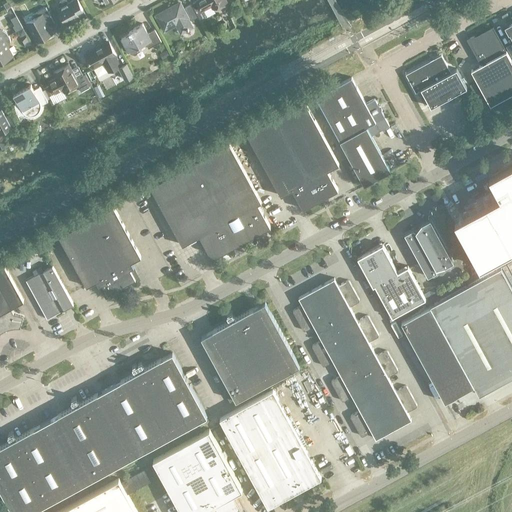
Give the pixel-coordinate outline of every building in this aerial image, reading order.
[(66,22),(67,25),(80,18),(77,14),(78,12),(83,9),(77,0),(73,0),(68,3),(66,0),(61,0),(60,1),(59,3),(61,7),(58,8),(62,15),(60,16),(64,24),(66,22)] [(196,0),(202,11),(212,5),(213,8),(217,7),(218,9),(225,6),(223,3),(227,1),(225,0),(196,0)] [(188,17),(180,3),(173,6),(174,7),(170,9),(169,8),(156,15),(164,30),(176,23),(181,32),(186,29),(187,30),(188,29),(188,28),(192,26),(187,18),(188,17)] [(198,16),(191,4),(185,7),(192,19),(198,16)] [(54,23),(46,7),(33,14),(35,18),(26,22),(37,41),(53,33),(49,26),(54,23)] [(20,22),(13,26),(16,31),(23,28),(20,22)] [(148,33),(142,23),(129,30),(130,32),(121,37),(128,51),(129,50),(131,53),(133,53),(139,51),(139,48),(138,46),(145,42),(148,48),(161,41),(155,29),(148,33)] [(511,92),(511,61),(493,26),(467,40),(481,64),(471,70),(490,105),(511,92)] [(0,39),(9,35),(8,34),(7,33),(6,32),(4,31),(3,30),(1,30),(0,29),(0,39)] [(9,36),(9,35),(0,39),(0,61),(12,55),(8,47),(9,46),(9,45),(9,44),(10,43),(10,42),(10,41),(10,40),(10,38),(9,37),(9,36)] [(97,49),(97,48),(85,55),(92,68),(104,62),(109,71),(119,65),(114,56),(116,55),(109,41),(100,46),(101,47),(97,49)] [(441,54),(406,73),(416,91),(421,88),(431,106),(466,87),(456,68),(451,71),(441,54)] [(82,74),(76,77),(76,78),(68,64),(53,72),(56,77),(48,82),(49,84),(52,89),(54,93),(62,89),(64,92),(77,84),(81,91),(89,86),(82,74)] [(126,79),(133,75),(127,64),(120,68),(126,79)] [(366,103),(351,77),(316,96),(340,141),(366,126),(371,135),(389,125),(381,110),(382,110),(381,109),(379,110),(377,107),(379,105),(379,104),(378,105),(375,98),(366,103)] [(24,113),(25,113),(28,114),(30,115),(33,114),(35,113),(37,112),(39,110),(40,108),(40,105),(41,105),(48,101),(41,88),(39,86),(34,89),(31,84),(13,94),(16,99),(15,100),(15,101),(15,102),(15,104),(15,106),(15,107),(15,108),(15,110),(16,111),(16,112),(19,117),(19,116),(18,114),(23,112),(24,113)] [(339,163),(305,101),(274,118),(319,200),(338,189),(327,170),(339,163)] [(0,133),(11,127),(1,110),(1,109),(0,109),(0,133)] [(319,200),(274,118),(247,133),(281,195),(292,189),(303,208),(319,200)] [(366,126),(340,141),(364,185),(391,170),(371,135),(366,126)] [(261,201),(229,142),(150,186),(182,244),(200,235),(207,249),(208,250),(209,251),(210,252),(211,253),(212,254),(213,254),(214,254),(215,254),(217,254),(218,254),(219,254),(221,253),(235,246),(234,244),(241,242),(270,226),(258,203),(261,201)] [(500,195),(454,220),(480,266),(511,248),(511,161),(489,175),(500,195)] [(141,256),(113,206),(88,220),(123,285),(136,278),(133,273),(136,271),(131,262),(141,256)] [(428,276),(454,262),(430,219),(404,233),(428,276)] [(123,285),(88,220),(59,235),(87,286),(96,280),(101,290),(105,288),(108,293),(123,285)] [(357,257),(373,285),(373,286),(375,284),(379,292),(392,316),(425,298),(423,294),(408,265),(395,272),(394,269),(396,268),(383,244),(385,243),(384,242),(373,248),(375,250),(372,252),(370,250),(357,257)] [(5,265),(0,267),(0,333),(1,332),(3,331),(5,330),(7,329),(8,329),(11,328),(13,328),(16,328),(18,328),(20,328),(20,327),(23,316),(13,313),(10,308),(24,300),(5,265)] [(47,318),(73,304),(52,265),(26,280),(47,318)] [(511,376),(511,286),(501,266),(401,321),(445,401),(474,385),(479,395),(511,376)] [(334,277),(316,287),(298,297),(302,304),(292,310),(304,331),(314,325),(322,339),(311,345),(323,366),(333,360),(341,374),(331,380),(342,401),(352,395),(360,409),(350,415),(361,436),(371,431),(375,438),(393,428),(411,418),(407,411),(417,405),(406,384),(396,390),(388,376),(398,370),(387,349),(377,355),(369,341),(379,335),(368,314),(357,320),(354,313),(350,306),(360,300),(348,279),(338,285),(334,277)] [(300,365),(265,301),(253,308),(236,317),(232,311),(227,314),(230,320),(213,330),(201,336),(236,400),(300,365)] [(142,360),(138,363),(132,366),(136,372),(80,402),(76,396),(71,399),(75,405),(17,437),(13,431),(8,433),(11,440),(0,445),(0,488),(13,511),(30,511),(207,416),(172,352),(161,358),(145,367),(142,360)] [(321,477),(273,389),(220,418),(268,506),(321,477)] [(153,459),(156,463),(121,482),(127,492),(161,474),(182,511),(237,511),(242,509),(234,493),(242,488),(209,428),(153,459)] [(137,511),(127,492),(121,482),(119,478),(55,511),(137,511)]
